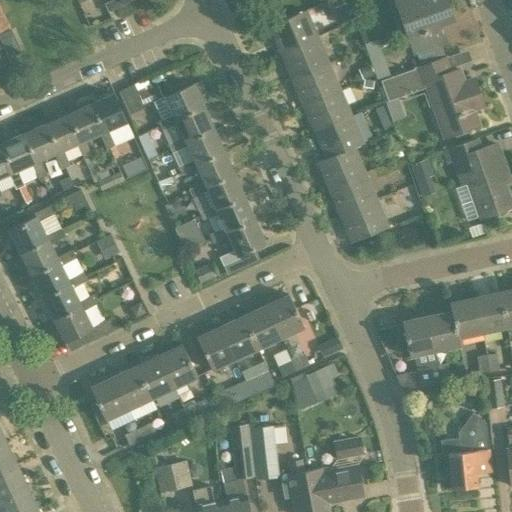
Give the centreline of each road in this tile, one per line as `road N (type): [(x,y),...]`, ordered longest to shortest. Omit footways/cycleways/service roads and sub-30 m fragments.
road 1 (residential): [(30,386),(315,251)]
road 2 (residential): [(315,251),(234,58),(206,16)]
road 3 (residential): [(408,511),(387,406),(334,288)]
road 4 (residential): [(0,105),(206,16)]
road 5 (residential): [(334,288),(511,249)]
road 6 (residential): [(91,511),(30,386)]
